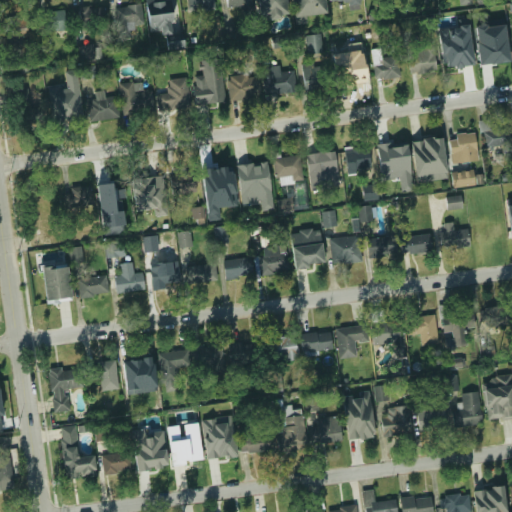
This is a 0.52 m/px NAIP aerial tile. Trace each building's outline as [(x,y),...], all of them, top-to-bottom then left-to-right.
[(151,21),(178,15),(175,0),(156,0),(147,2),(151,21)] [(186,0),(187,12),(213,10),(212,0),(186,0)] [(225,0),(227,8),(251,4),(250,0),(225,0)] [(285,0),(288,14),(281,15),(281,18),(261,21),(257,0),(285,0)] [(324,0),(291,0),(296,23),(306,21),(305,16),(327,12),(324,0)] [(144,31),(140,4),(113,9),(118,36),(144,31)] [(79,28),(105,23),(101,5),(75,10),(79,28)] [(61,26),(58,11),(41,14),(44,29),(61,26)] [(473,66),(469,26),(438,30),(442,69),(473,66)] [(5,36),(8,48),(22,44),(18,32),(5,36)] [(321,54),(319,35),(304,36),(306,55),(321,54)] [(506,43),(480,44),(481,61),(511,59),(511,41),(506,42),(506,43)] [(78,46),(79,61),(95,59),(94,44),(78,46)] [(374,80),(395,77),(392,59),(381,61),(380,48),(370,50),(374,80)] [(410,73),(435,73),(435,50),(410,50),(410,73)] [(338,85),(364,82),(361,57),(350,58),(351,64),(336,65),(338,85)] [(323,88),(323,64),(301,64),(301,88),(323,88)] [(80,68),(82,80),(96,78),(94,66),(80,68)] [(262,72),(262,93),(293,93),(293,72),(262,72)] [(253,73),(226,78),(230,99),(257,95),(253,73)] [(155,95),(157,111),(188,107),(185,78),(165,80),(167,94),(155,95)] [(123,113),(151,110),(149,91),(143,92),(142,82),(119,85),(123,113)] [(221,82),(192,82),(192,103),(221,103),(221,82)] [(46,94),(55,124),(74,118),(65,88),(46,94)] [(116,119),(116,97),(89,98),(90,120),(116,119)] [(28,107),(17,110),(23,128),(34,124),(28,107)] [(479,121),(482,149),(510,145),(507,127),(488,130),(487,120),(479,121)] [(475,163),(475,134),(449,134),(449,163),(475,163)] [(415,161),(423,161),(423,166),(439,165),(438,139),(414,141),(415,161)] [(379,169),(404,169),(404,142),(379,142),(379,169)] [(346,176),(356,175),(355,170),(369,169),(367,146),(343,148),(346,176)] [(308,155),(310,174),(334,171),(332,152),(308,155)] [(265,184),(263,163),(246,164),(246,155),(237,156),(240,186),(265,184)] [(299,183),(299,157),(274,157),(274,183),(299,183)] [(212,197),(229,196),(228,168),(204,169),(204,186),(212,186),(212,197)] [(475,186),(474,170),(452,171),(453,187),(475,186)] [(193,172),(169,176),(172,196),(196,192),(193,172)] [(162,178),(133,178),(133,201),(162,201),(162,178)] [(124,203),(123,182),(98,184),(100,205),(124,203)] [(377,185),(362,185),(363,200),(378,200),(377,185)] [(511,185),(499,188),(503,202),(511,199),(511,185)] [(90,208),(90,188),(63,188),(63,208),(90,208)] [(35,226),(52,221),(44,195),(27,200),(35,226)] [(445,197),(447,209),(462,208),(461,195),(445,197)] [(294,211),(292,197),(277,199),(278,213),(294,211)] [(359,222),(373,221),(371,205),(358,206),(359,222)] [(204,218),(203,207),(191,207),(192,219),(204,218)] [(323,228),(336,226),(335,210),(321,212),(323,228)] [(451,231),(451,223),(440,223),(440,249),(466,249),(466,231),(451,231)] [(471,243),(502,242),(501,223),(471,224),(471,243)] [(214,244),(227,242),(224,226),(211,228),(214,244)] [(192,246),(190,231),(176,232),(178,248),(192,246)] [(391,234),(365,242),(370,259),(395,252),(391,234)] [(401,256),(430,250),(427,234),(398,240),(401,256)] [(140,251),(156,251),(156,237),(140,237),(140,251)] [(358,263),(358,238),(329,238),(330,264),(358,263)] [(106,257),(124,256),(124,242),(106,243),(106,257)] [(321,244),(290,244),(290,258),(304,258),(304,268),(321,268),(321,244)] [(84,262),(81,246),(68,248),(70,264),(84,262)] [(284,246),(257,249),(259,275),(286,272),(284,246)] [(224,278),(249,278),(249,260),(224,260),(224,278)] [(52,261),(36,263),(40,301),(68,298),(66,281),(54,282),(52,261)] [(150,287),(178,285),(176,262),(148,264),(150,287)] [(131,263),(118,264),(119,275),(113,276),(114,292),(142,291),(142,273),(131,274),(131,263)] [(215,281),(214,264),(185,266),(187,283),(215,281)] [(106,294),(105,276),(76,279),(78,297),(106,294)] [(441,333),(451,332),(452,347),(467,345),(464,304),(439,305),(441,333)] [(481,327),(506,326),(506,307),(480,308),(481,327)] [(407,336),(418,334),(420,346),(437,344),(433,316),(405,319),(407,336)] [(399,320),(369,325),(372,346),(402,341),(399,320)] [(353,341),(366,339),(364,326),(334,329),(338,359),(355,357),(353,341)] [(331,350),(329,332),(299,334),(300,353),(331,350)] [(295,359),(294,336),(269,338),(271,361),(295,359)] [(251,363),(250,342),(227,343),(228,364),(251,363)] [(195,347),(193,363),(206,364),(205,372),(219,373),(222,350),(195,347)] [(158,355),(164,383),(178,380),(176,368),(185,366),(181,350),(158,355)] [(151,374),(148,355),(124,359),(127,378),(151,374)] [(95,362),(98,391),(116,389),(113,361),(95,362)] [(62,390),(82,387),(79,367),(47,373),(51,399),(63,397),(62,390)] [(477,372),(479,386),(491,385),(489,370),(477,372)] [(268,376),(270,393),(282,392),(280,374),(268,376)] [(456,390),(455,376),(442,377),(444,391),(456,390)] [(373,387),(376,403),(389,400),(387,384),(373,387)] [(339,391),(339,405),(350,404),(350,391),(339,391)] [(459,393),(460,409),(450,410),(452,427),(480,425),(477,392),(459,393)] [(443,429),(442,398),(415,399),(416,431),(443,429)] [(275,450),(304,448),(301,414),(292,415),(291,405),(281,406),(280,399),(267,400),(269,418),(272,418),(275,450)] [(511,401),(490,401),(490,419),(511,419),(511,401)] [(166,431),(177,428),(174,414),(163,417),(166,431)] [(382,436),(409,433),(406,414),(379,417),(382,436)] [(312,444),(339,442),(337,417),(310,419),(312,444)] [(373,440),(373,417),(347,417),(347,440),(373,440)] [(63,477),(94,474),(93,456),(77,457),(74,426),(59,427),(63,477)] [(94,426),(94,440),(106,440),(105,426),(94,426)] [(135,470),(168,467),(164,433),(144,435),(144,428),(131,430),(135,470)] [(238,430),(240,454),(268,451),(266,428),(238,430)] [(168,435),(168,461),(197,461),(197,435),(168,435)] [(205,443),(208,462),(230,458),(227,439),(205,443)] [(101,474),(131,471),(129,452),(99,455),(101,474)] [(0,490),(11,490),(9,459),(0,459),(0,490)] [(479,511),(500,508),(497,488),(470,492),(473,511),(479,511)] [(396,511),(395,499),(375,502),(373,490),(362,491),(364,511),(396,511)] [(439,495),(439,511),(463,511),(463,495),(439,495)] [(429,511),(429,497),(400,497),(400,511),(429,511)]
